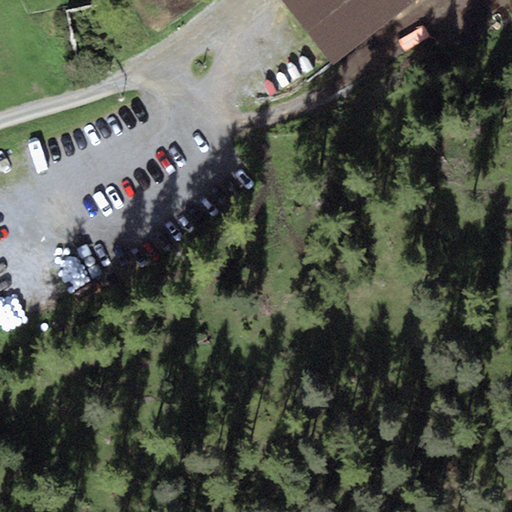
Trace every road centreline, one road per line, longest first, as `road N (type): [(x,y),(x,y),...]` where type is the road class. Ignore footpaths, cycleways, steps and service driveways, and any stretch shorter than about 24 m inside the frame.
road 1 (track): [(203,126),(270,118),(343,77),(432,0)]
road 2 (track): [(0,122),(108,81),(231,0)]
